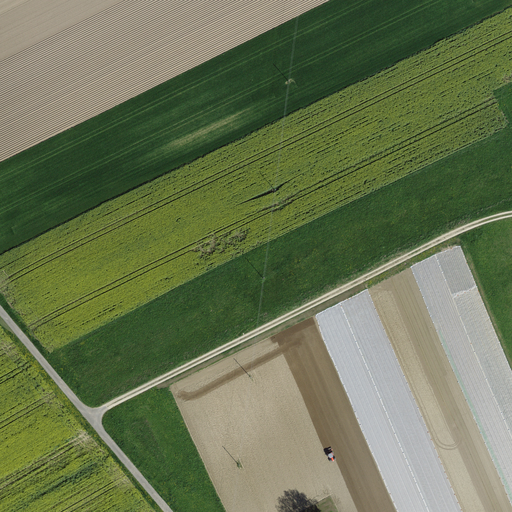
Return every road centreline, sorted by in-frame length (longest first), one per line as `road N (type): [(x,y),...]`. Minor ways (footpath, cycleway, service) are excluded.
road 1 (track): [(89,417),(457,229),(511,211)]
road 2 (track): [(167,511),(0,310)]
